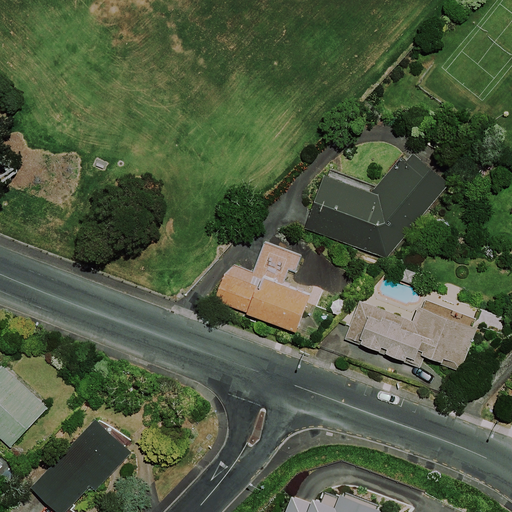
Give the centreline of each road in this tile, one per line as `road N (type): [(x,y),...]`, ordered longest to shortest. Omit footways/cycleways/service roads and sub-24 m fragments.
road 1 (unclassified): [(275,379),(0,274)]
road 2 (unclassified): [(511,474),(275,379)]
road 3 (residential): [(193,511),(244,449),(275,379)]
